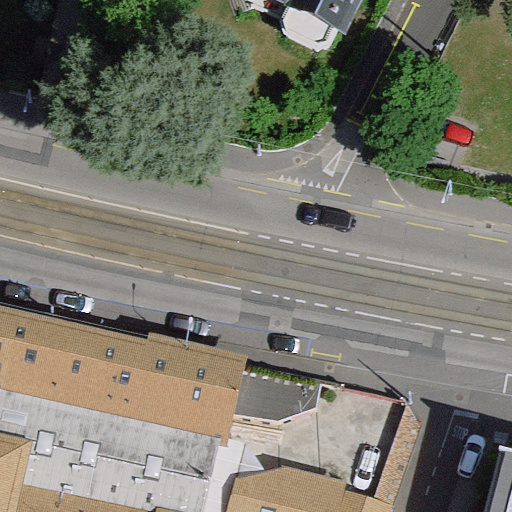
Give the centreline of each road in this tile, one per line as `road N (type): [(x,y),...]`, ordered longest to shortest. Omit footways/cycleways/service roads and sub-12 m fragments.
road 1 (secondary): [(324,221),(0,150)]
road 2 (secondary): [(0,257),(293,321)]
road 3 (residential): [(324,221),(433,0)]
road 4 (secondary): [(293,321),(472,357)]
road 5 (secondary): [(492,256),(324,221)]
road 6 (residential): [(472,357),(419,511)]
